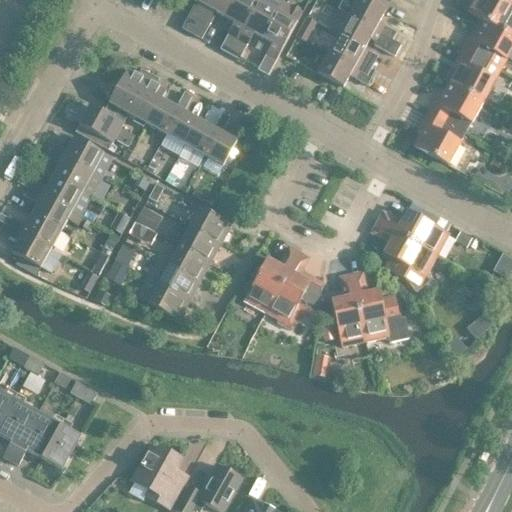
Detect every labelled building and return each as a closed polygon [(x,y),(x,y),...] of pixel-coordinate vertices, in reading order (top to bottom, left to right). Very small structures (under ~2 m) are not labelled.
[(190,0),(196,3),(181,30),(191,35),(210,0),(190,0)] [(216,14),(225,19),(235,0),(210,0),(191,35),(201,41),(216,14)] [(234,24),(220,51),(229,56),(258,3),(259,0),(235,0),(225,19),(234,24)] [(276,0),(259,0),(258,3),(229,56),(239,61),(253,35),(262,40),(282,3),(276,0)] [(395,34),(378,25),(385,12),(367,3),(361,0),(343,0),(336,12),(391,42),(395,34)] [(483,23),(483,22),(501,32),(501,31),(511,37),(511,0),(473,0),(475,1),(468,14),(483,23)] [(272,45),(257,72),(268,77),(296,24),(301,15),(288,8),(289,7),(282,3),(262,40),(272,45)] [(338,37),(363,51),(377,59),(377,58),(363,51),(370,39),(374,41),(373,43),(374,46),(395,57),(401,47),(391,42),(336,12),(331,22),(343,29),(338,37)] [(315,26),(306,22),(296,40),(305,44),(315,26)] [(462,51),(498,71),(504,60),(505,61),(511,48),(511,37),(501,31),(501,32),(483,22),(483,23),(477,34),(472,32),(462,51)] [(377,59),(363,51),(338,37),(327,57),(370,80),(374,72),(371,70),(377,59)] [(493,80),(498,71),(462,51),(452,69),(457,72),(449,85),(482,103),(494,81),(493,80)] [(367,87),(370,80),(327,57),(317,75),(342,89),(349,77),(367,87)] [(126,71),(108,105),(105,111),(114,116),(112,119),(122,125),(127,116),(149,76),(140,71),(137,77),(126,71)] [(155,87),(158,81),(149,76),(127,116),(146,126),(160,101),(165,93),(155,87)] [(471,125),(482,103),(449,85),(442,98),(438,95),(427,115),(464,135),(470,124),(471,125)] [(184,94),(179,102),(187,106),(191,98),(184,94)] [(179,111),(175,109),(160,101),(146,126),(165,136),(179,111)] [(175,109),(179,111),(165,136),(184,147),(198,122),(182,113),(187,106),(179,102),(175,109)] [(89,107),(82,120),(115,138),(122,125),(112,119),(89,107)] [(229,118),(222,114),(217,122),(225,127),(229,118)] [(459,143),(464,135),(427,115),(417,133),(422,135),(414,149),(447,167),(460,144),(459,143)] [(75,133),(107,151),(111,145),(115,138),(82,120),(78,127),(75,133)] [(217,132),(213,130),(198,122),(184,147),(178,158),(197,169),(203,157),(217,132)] [(213,130),(217,132),(203,157),(222,168),(236,143),(220,134),(225,127),(217,122),(213,130)] [(503,139),(495,141),(492,147),(503,154),(510,143),(503,139)] [(111,161),(102,156),(73,140),(67,152),(53,144),(49,152),(92,175),(101,180),(111,161)] [(58,167),(52,178),(81,194),(90,199),(101,180),(92,175),(49,152),(45,159),(58,167)] [(149,163),(145,171),(151,174),(156,166),(149,163)] [(169,173),(164,182),(171,186),(177,177),(169,173)] [(90,199),(81,194),(52,178),(46,189),(33,182),(28,190),(80,218),(90,199)] [(149,199),(156,202),(164,188),(157,185),(149,199)] [(201,203),(206,194),(195,187),(190,197),(201,203)] [(28,190),(24,197),(38,205),(31,216),(60,232),(66,222),(77,229),(82,219),(80,218),(28,190)] [(411,203),(407,211),(423,220),(422,222),(434,228),(439,219),(428,212),(411,203)] [(136,222),(154,232),(163,216),(145,206),(136,222)] [(199,209),(189,229),(220,246),(231,227),(199,209)] [(382,213),(376,224),(436,257),(448,236),(434,228),(422,222),(423,220),(407,211),(400,224),(382,213)] [(109,227),(120,233),(127,218),(117,212),(109,227)] [(0,214),(0,223),(8,227),(11,221),(0,214)] [(25,227),(12,220),(11,221),(8,227),(50,251),(60,232),(31,216),(25,227)] [(134,224),(128,235),(140,241),(146,230),(134,224)] [(376,224),(370,234),(389,244),(382,257),(388,260),(383,269),(408,283),(413,288),(412,289),(415,293),(429,281),(425,278),(436,257),(376,224)] [(39,270),(50,251),(8,227),(3,235),(17,242),(10,254),(39,270)] [(189,229),(178,248),(210,265),(220,246),(189,229)] [(454,244),(466,250),(471,239),(460,233),(454,244)] [(110,235),(100,254),(107,258),(118,239),(110,235)] [(123,245),(116,259),(126,264),(133,251),(123,245)] [(199,284),(210,265),(178,248),(173,257),(162,251),(156,260),(199,284)] [(258,277),(244,303),(265,314),(298,254),(288,248),(278,267),(265,260),(256,276),(258,277)] [(298,254),(265,314),(278,322),(276,325),(290,332),(300,315),(316,324),(321,286),(301,274),(309,260),(298,254)] [(189,303),(199,284),(156,260),(146,279),(189,303)] [(116,261),(107,277),(120,284),(129,268),(116,261)] [(511,283),(511,261),(503,278),(511,283)] [(79,286),(88,291),(97,275),(88,270),(79,286)] [(366,295),(361,274),(350,276),(365,344),(387,339),(388,345),(409,340),(404,319),(398,320),(394,298),(382,300),(380,291),(366,295)] [(339,279),(343,300),(329,303),(333,321),(335,320),(341,349),(365,344),(350,276),(339,279)] [(178,322),(189,303),(146,279),(135,299),(178,322)] [(397,282),(393,285),(401,295),(405,291),(397,282)] [(109,297),(99,291),(93,302),(104,308),(109,297)] [(493,291),(487,296),(493,304),(499,299),(493,291)] [(333,342),(330,332),(320,334),(322,345),(333,342)] [(444,348),(455,360),(465,350),(455,338),(444,348)] [(23,368),(30,372),(36,362),(29,358),(23,368)] [(36,362),(30,372),(37,376),(43,366),(36,362)] [(70,380),(60,375),(54,385),(64,391),(70,380)] [(70,394),(77,398),(83,387),(76,384),(70,394)] [(83,387),(77,398),(91,406),(97,395),(83,387)] [(0,426),(14,401),(0,393),(0,426)] [(2,458),(10,463),(37,414),(14,401),(0,426),(0,437),(11,443),(2,458)] [(26,452),(42,461),(61,427),(37,414),(10,463),(18,467),(26,452)] [(80,437),(61,427),(42,461),(61,471),(80,437)] [(149,450),(131,482),(148,492),(145,497),(169,511),(187,478),(175,471),(181,461),(159,448),(155,454),(149,450)] [(200,495),(188,488),(175,511),(174,511),(200,511),(204,505),(216,511),(225,511),(242,481),(216,466),(200,495)] [(273,511),(251,499),(243,511),(273,511)]
